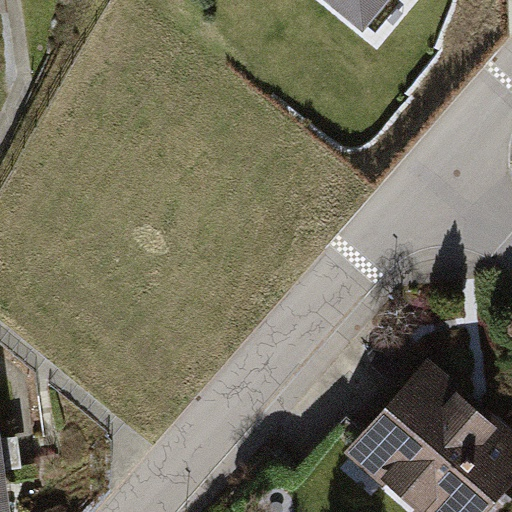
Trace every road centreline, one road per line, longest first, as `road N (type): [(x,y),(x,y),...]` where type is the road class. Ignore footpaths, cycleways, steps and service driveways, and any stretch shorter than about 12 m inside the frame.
road 1 (residential): [(138,511),(437,184)]
road 2 (residential): [(437,184),(511,78)]
